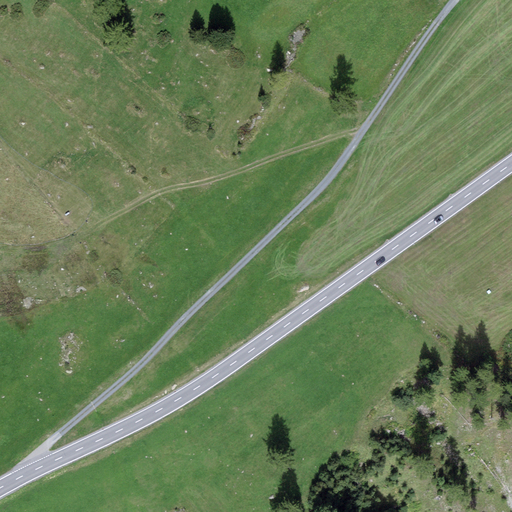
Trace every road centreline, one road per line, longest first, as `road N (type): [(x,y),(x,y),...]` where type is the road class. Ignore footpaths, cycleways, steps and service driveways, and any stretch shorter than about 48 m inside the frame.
road 1 (track): [(27,473),(31,458),(332,175),(454,0)]
road 2 (primary): [(511,163),(217,374),(0,488)]
